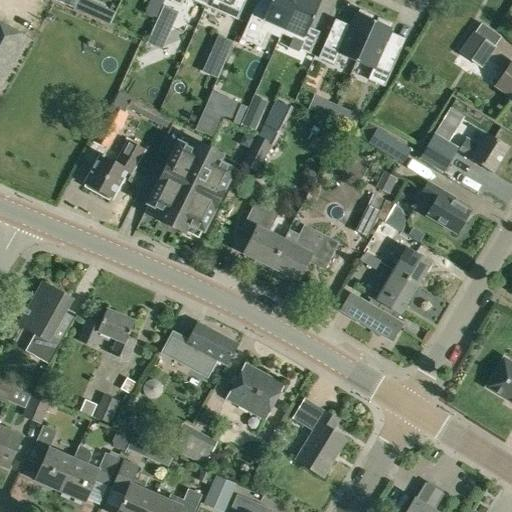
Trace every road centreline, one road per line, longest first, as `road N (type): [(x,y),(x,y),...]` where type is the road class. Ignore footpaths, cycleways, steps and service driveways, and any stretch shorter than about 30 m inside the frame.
road 1 (primary): [(409,408),(276,327),(19,214)]
road 2 (residential): [(409,408),(511,233)]
road 3 (primary): [(511,471),(409,408)]
